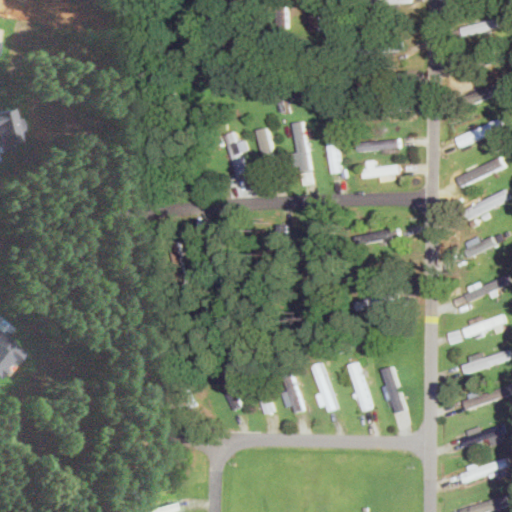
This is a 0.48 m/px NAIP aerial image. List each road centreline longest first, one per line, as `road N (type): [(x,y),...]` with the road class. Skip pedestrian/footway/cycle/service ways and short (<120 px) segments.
road 1 (residential): [(434,511),(443,0)]
road 2 (residential): [(435,441),(222,442),(141,458)]
road 3 (residential): [(158,203),(434,197)]
